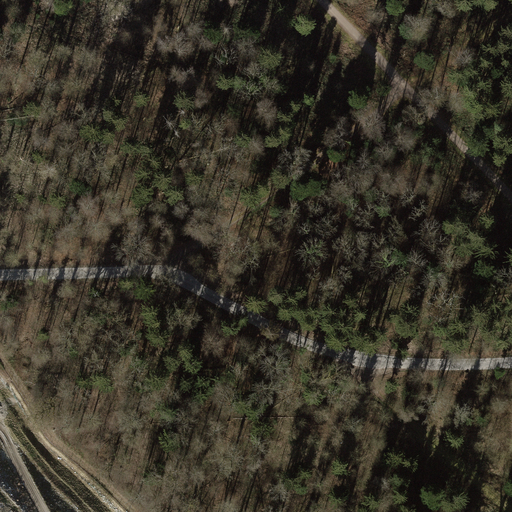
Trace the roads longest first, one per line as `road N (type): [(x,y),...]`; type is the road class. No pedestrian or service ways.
road 1 (unclassified): [(511,361),(385,362),(325,350),(157,271),(0,273)]
road 2 (track): [(405,92),(157,271)]
road 3 (track): [(323,0),(511,199)]
road 4 (track): [(511,510),(371,386),(359,358)]
road 5 (track): [(133,511),(69,452),(0,356)]
road 6 (track): [(405,92),(511,10)]
